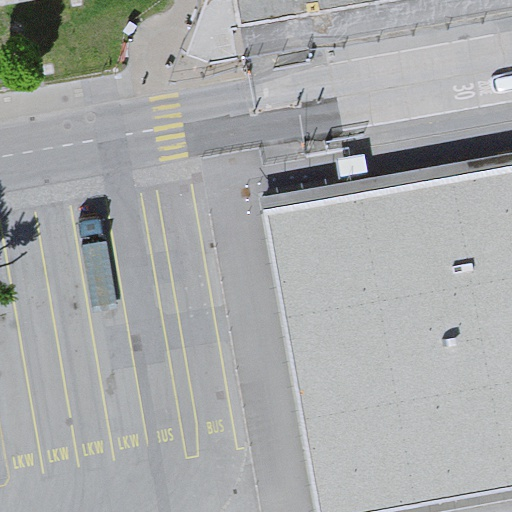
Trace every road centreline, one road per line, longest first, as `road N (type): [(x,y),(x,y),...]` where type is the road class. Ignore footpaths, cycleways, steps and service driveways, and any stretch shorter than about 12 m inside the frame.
road 1 (residential): [(163,511),(173,494),(116,180),(54,146)]
road 2 (residential): [(54,146),(389,87)]
